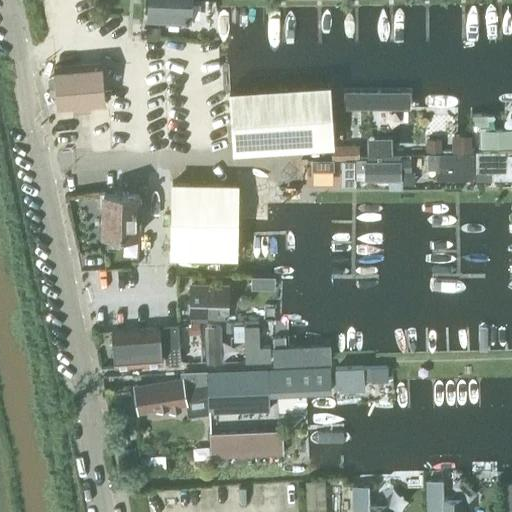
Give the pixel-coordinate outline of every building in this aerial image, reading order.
[(190,0),(148,0),(147,21),(189,24),(190,0)] [(149,27),(148,38),(162,38),(163,28),(149,27)] [(102,63),(54,67),(55,77),(49,80),(51,96),(57,97),(58,107),(105,103),(102,63)] [(328,88),(229,94),(232,151),(333,144),(328,88)] [(408,91),(341,91),(341,109),(407,109),(408,91)] [(485,114),(471,114),(471,125),(486,125),(485,114)] [(511,129),(481,129),(481,147),(511,147),(511,129)] [(450,133),(450,151),(470,151),(471,133),(450,133)] [(424,137),(424,150),(440,151),(440,137),(424,137)] [(357,144),(332,145),(332,159),(358,158),(357,144)] [(511,151),(475,151),(474,180),(511,180),(511,151)] [(474,152),(436,152),(436,179),(467,179),(467,182),(474,181),(474,152)] [(410,157),(401,158),(401,170),(411,170),(410,157)] [(312,159),(312,170),(333,170),(333,159),(312,159)] [(341,161),(341,185),(354,185),(354,160),(341,161)] [(365,160),(365,179),(401,179),(401,160),(365,160)] [(238,188),(170,187),(169,262),(237,263),(238,188)] [(139,194),(103,194),(103,234),(139,234),(139,194)] [(248,276),(248,288),(272,289),(272,276),(248,276)] [(229,284),(190,284),(189,318),(228,318),(229,284)] [(178,322),(163,324),(165,362),(180,361),(178,322)] [(218,326),(203,326),(203,361),(218,361),(218,326)] [(256,326),(242,327),(242,363),(268,363),(268,347),(256,347),(256,326)] [(160,328),(112,331),(114,367),(162,364),(160,328)] [(323,346),(273,348),(274,365),(323,363),(323,358),(323,346)] [(328,364),(277,366),(278,391),(329,389),(328,364)] [(363,366),(336,367),(337,389),(355,388),(354,379),(363,379),(363,366)] [(387,366),(371,367),(371,380),(387,379),(387,366)] [(208,411),(268,409),(267,373),(207,376),(208,397),(208,411)] [(181,377),(182,380),(186,401),(208,397),(207,376),(181,377)] [(134,388),(138,411),(171,405),(172,411),(179,409),(178,404),(186,402),(186,401),(182,380),(134,388)] [(449,381),(417,381),(417,393),(449,393),(449,381)] [(282,429),(209,432),(210,456),(283,453),(282,429)] [(133,445),(119,448),(122,466),(136,465),(133,445)] [(443,480),(427,480),(427,511),(464,511),(470,506),(464,500),(464,497),(461,497),(455,492),(450,498),(443,498),(443,480)] [(511,511),(511,482),(501,482),(501,511),(511,511)] [(367,486),(351,486),(351,511),(393,511),(388,506),(388,503),(385,504),(379,498),(374,504),(367,504),(367,486)]
